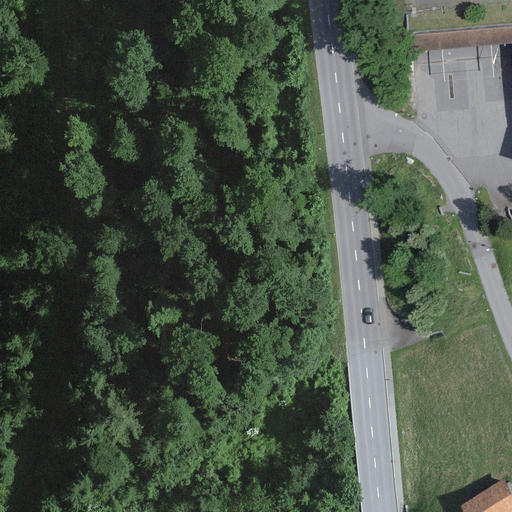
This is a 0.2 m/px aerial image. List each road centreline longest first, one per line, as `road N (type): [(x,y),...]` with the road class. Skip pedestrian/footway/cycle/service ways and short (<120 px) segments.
road 1 (secondary): [(380,511),(340,120)]
road 2 (residential): [(340,120),(389,128),(446,171),(511,332)]
road 3 (secondary): [(340,120),(325,0)]
